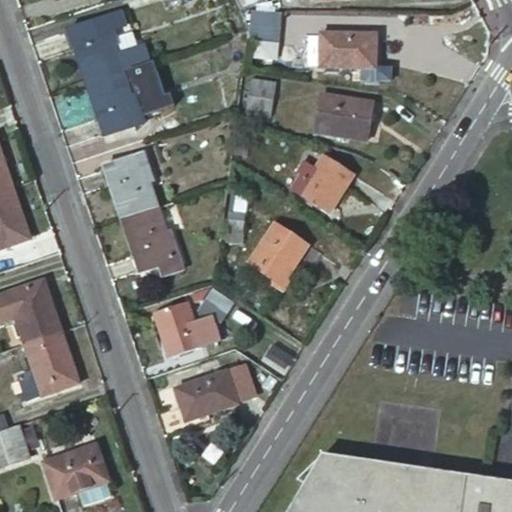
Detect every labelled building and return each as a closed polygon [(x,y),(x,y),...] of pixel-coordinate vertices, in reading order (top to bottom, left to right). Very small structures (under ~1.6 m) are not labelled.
[(69,25),(88,79),(128,66),(157,57),(150,37),(122,47),(120,38),(126,36),(121,22),(133,18),(128,5),(69,25)] [(249,55),(278,57),(280,9),(251,8),(249,55)] [(384,31),(328,23),(322,58),(378,66),(384,31)] [(88,79),(106,133),(146,119),(136,89),(128,66),(88,79)] [(275,82),(253,78),(247,112),(269,116),(275,82)] [(142,87),(136,89),(146,119),(153,117),(142,87)] [(372,101),(320,93),(314,132),(367,140),(372,101)] [(155,147),(148,149),(157,177),(164,175),(155,147)] [(107,163),(124,216),(165,203),(157,177),(148,149),(107,163)] [(0,152),(0,189),(11,185),(0,152)] [(352,173),(323,154),(309,177),(300,171),(290,187),(328,210),(352,173)] [(11,185),(0,189),(0,246),(29,235),(11,185)] [(124,216),(141,269),(160,263),(181,256),(172,228),(165,203),(124,216)] [(246,216),(230,214),(228,229),(244,231),(246,216)] [(305,242),(272,222),(247,263),(273,279),(269,284),(281,292),(290,278),(284,275),(305,242)] [(180,225),(172,228),(181,256),(188,254),(180,225)] [(181,256),(160,263),(164,272),(184,266),(181,256)] [(44,280),(8,292),(25,340),(61,328),(44,280)] [(233,299),(214,288),(207,299),(226,311),(233,299)] [(189,301),(156,312),(170,354),(203,342),(197,324),(189,301)] [(197,324),(203,342),(218,338),(212,320),(197,324)] [(25,340),(35,369),(18,375),(27,399),(80,381),(61,328),(25,340)] [(227,368),(176,386),(186,418),(238,400),(237,398),(256,392),(246,362),(227,368)] [(7,425),(0,427),(0,463),(29,453),(17,422),(7,425)] [(511,511),(511,474),(321,449),(285,511),(511,511)] [(103,452),(52,468),(64,505),(86,498),(115,488),(103,452)] [(115,488),(86,498),(90,511),(91,511),(120,503),(115,488)]
